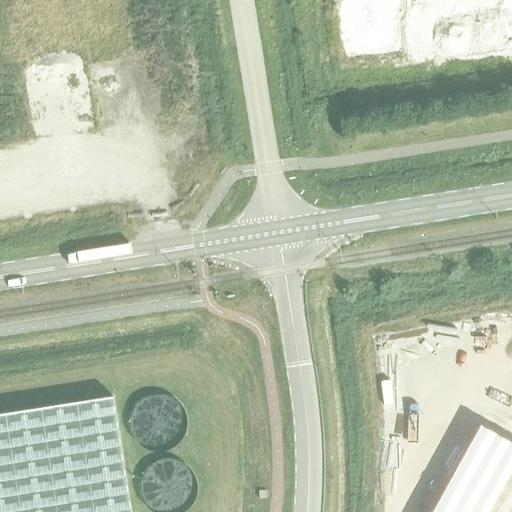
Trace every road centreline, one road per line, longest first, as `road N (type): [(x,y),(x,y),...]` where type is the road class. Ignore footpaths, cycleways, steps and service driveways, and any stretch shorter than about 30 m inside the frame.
road 1 (unclassified): [(0,277),(279,233)]
road 2 (unclassified): [(308,511),(299,364),(279,233)]
road 3 (unclassified): [(279,233),(240,0)]
road 4 (unclassified): [(279,233),(511,196)]
